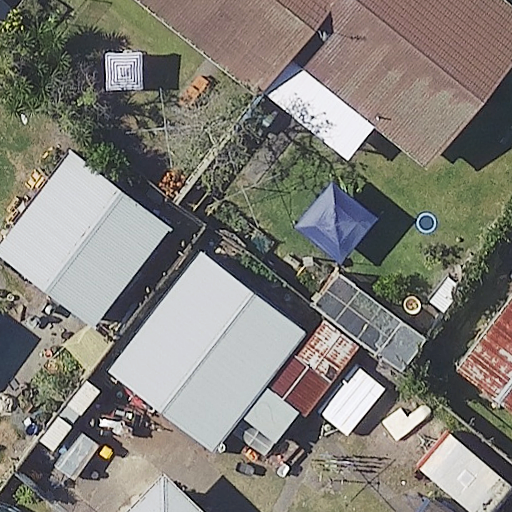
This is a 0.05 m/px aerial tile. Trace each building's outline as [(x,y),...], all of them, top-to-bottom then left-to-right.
[(135,0),(232,76),(261,39),(398,147),(505,12),(490,0),(135,0)] [(149,212),(48,136),(0,200),(0,258),(73,313),(149,212)] [(322,344),(175,235),(85,356),(191,435),(216,402),(257,432),(322,344)] [(511,246),(431,351),(511,413),(511,246)] [(254,511),(191,511),(138,458),(84,511),(276,511),(266,501),(254,511)]
